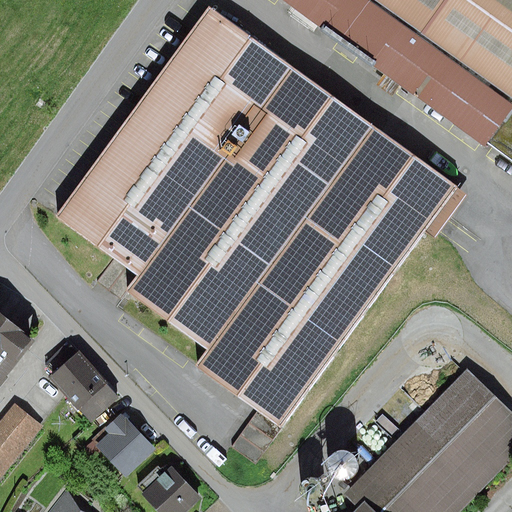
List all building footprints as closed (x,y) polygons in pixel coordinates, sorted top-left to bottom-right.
[(510,106),(364,0),(287,0),(485,143),(486,141),(511,107),(510,106)] [(511,0),(364,0),(510,106),(511,103),(511,0)] [(458,187),(210,7),(58,217),(115,258),(97,282),(121,300),(128,291),(209,350),(198,366),(259,410),(232,447),(256,464),(426,231),(458,187)] [(511,107),(486,141),(511,160),(511,103),(510,106),(511,107)] [(468,194),(458,187),(426,231),(436,238),(468,194)] [(0,384),(36,341),(0,312),(0,384)] [(120,398),(79,353),(50,379),(90,425),(120,398)] [(365,508),(360,511),(456,511),(511,455),(511,419),(466,375),(350,493),(365,508)] [(0,479),(43,428),(14,404),(0,421),(0,479)] [(109,434),(95,446),(125,479),(156,451),(127,418),(125,419),(121,415),(105,429),(109,434)] [(187,511),(201,499),(170,466),(163,472),(159,467),(137,487),(143,493),(141,495),(157,511),(187,511)] [(94,511),(68,491),(51,511),(94,511)]
